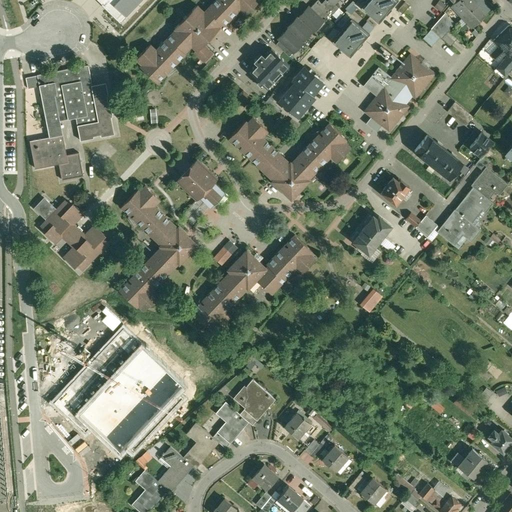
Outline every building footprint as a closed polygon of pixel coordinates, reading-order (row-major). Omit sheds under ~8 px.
[(97,0),(120,22),(141,0),(97,0)] [(197,4),(174,28),(176,29),(173,32),(158,47),(160,48),(158,50),(151,43),(136,58),(142,63),(141,65),(158,82),(166,73),(163,70),(165,68),(168,71),(186,53),(185,52),(192,45),(197,49),(194,52),(205,62),(213,53),(204,44),(221,26),(219,25),(222,22),(224,25),(238,10),(237,8),(239,6),(246,14),(259,0),(214,0),(207,8),(208,9),(205,11),(197,4)] [(331,12),(318,0),(317,0),(310,8),(323,20),(331,12)] [(334,3),(330,0),(324,0),(322,3),(319,0),(318,0),(331,12),(333,13),(339,7),(334,2),(334,3)] [(351,0),(345,7),(351,12),(357,5),(351,0)] [(405,1),(403,0),(388,0),(388,1),(398,10),(398,9),(405,1)] [(440,0),(438,0),(435,5),(441,10),(445,3),(440,0)] [(456,0),(452,4),(463,16),(479,0),(456,0)] [(488,0),(479,0),(463,16),(473,26),(494,6),(488,0)] [(405,1),(398,9),(402,12),(409,4),(405,1)] [(299,16),(312,30),(313,31),(323,20),(310,8),(308,6),(299,16)] [(438,20),(436,22),(446,32),(455,22),(445,12),(438,20)] [(312,30),(299,16),(298,15),(288,27),(303,40),(312,30)] [(352,17),(336,43),(354,54),(372,23),(366,20),(364,24),(352,17)] [(446,32),(436,22),(433,25),(431,28),(442,37),(446,32)] [(511,25),(508,25),(494,39),(500,45),(492,53),(498,60),(506,52),(509,54),(511,51),(511,25)] [(303,40),(288,27),(279,37),(281,39),(294,51),(304,41),(303,40)] [(431,28),(423,37),(432,45),(440,36),(431,28)] [(490,38),(482,47),(489,53),(497,44),(490,38)] [(294,51),(281,39),(276,43),(289,56),(294,51)] [(287,65),(271,49),(264,56),(261,53),(255,60),(258,63),(251,70),(266,86),(287,65)] [(411,53),(391,77),(393,78),(386,87),(384,85),(365,110),(389,130),(409,105),(406,102),(412,94),(415,97),(435,72),(411,53)] [(291,77),(275,95),(297,113),(314,93),(312,91),(324,77),(302,59),(289,75),(291,77)] [(88,65),(37,75),(40,86),(49,135),(50,136),(62,134),(60,119),(76,116),(80,139),(93,136),(93,134),(100,133),(101,135),(114,132),(111,116),(113,115),(110,102),(109,103),(107,95),(109,95),(106,82),(92,85),(88,65)] [(38,76),(27,78),(29,88),(40,86),(38,76)] [(473,116),(455,101),(447,110),(466,125),(473,116)] [(493,105),(481,119),(494,129),(506,115),(493,105)] [(268,130),(253,116),(248,122),(246,120),(229,137),(249,156),(252,153),(254,156),(252,158),(263,169),(269,175),(273,179),(272,180),(280,187),(284,183),(296,194),(310,179),(309,178),(315,171),(315,172),(329,157),(327,155),(329,153),(337,161),(351,146),(345,140),(347,138),(329,122),(321,131),(324,133),(322,135),(319,133),(298,155),(298,156),(292,162),(291,161),(290,162),(286,158),(285,158),(279,152),(265,138),(263,139),(261,137),(268,130)] [(481,131),(470,146),(481,155),(482,153),(492,140),(481,131)] [(62,134),(50,136),(49,135),(31,139),(37,166),(58,162),(61,178),(82,174),(78,151),(66,154),(62,134)] [(432,163),(445,148),(427,134),(415,149),(432,163)] [(450,177),(463,162),(445,148),(432,163),(450,177)] [(500,191),(507,181),(486,165),(490,160),(482,153),(481,155),(475,162),(482,168),(471,183),(473,185),(485,195),(493,185),(500,191)] [(198,158),(191,164),(187,160),(179,169),(183,173),(177,180),(178,181),(178,180),(181,184),(197,199),(200,195),(210,205),(211,205),(212,206),(212,205),(216,209),(229,196),(225,192),(225,191),(224,190),(225,190),(214,180),(218,177),(202,162),(198,159),(199,159),(198,158)] [(399,181),(393,176),(382,191),(397,203),(410,186),(401,179),(399,181)] [(172,220),(157,206),(155,208),(153,206),(160,198),(146,184),(140,190),(138,188),(122,206),(130,214),(133,211),(135,213),(132,216),(155,237),(162,243),(160,245),(161,245),(157,250),(158,250),(152,256),(151,256),(130,278),(133,281),(131,283),(128,280),(119,289),(137,306),(138,304),(144,309),(158,295),(151,287),(153,285),(155,287),(169,273),(168,272),(174,266),(175,266),(179,262),(180,263),(195,247),(184,237),(187,233),(179,225),(177,227),(171,221),(172,220)] [(485,195),(473,185),(456,208),(470,219),(479,207),(485,211),(493,201),(485,195)] [(95,224),(85,234),(81,231),(83,229),(79,225),(77,227),(73,223),(83,213),(73,203),(71,205),(66,199),(57,209),(45,197),(35,207),(47,219),(41,225),(47,230),(46,232),(56,242),(63,234),(74,245),(64,256),(75,266),(77,264),(82,269),(109,241),(103,236),(106,234),(95,224)] [(397,211),(389,204),(385,208),(393,215),(397,211)] [(455,208),(437,230),(451,241),(461,229),(472,238),(480,227),(470,219),(456,208),(455,208)] [(421,220),(411,211),(406,217),(416,226),(421,220)] [(371,214),(366,220),(368,222),(360,232),(358,230),(352,237),(354,239),(353,240),(368,253),(392,225),(380,215),(378,217),(374,214),(373,216),(371,214)] [(416,226),(422,231),(431,219),(426,214),(421,220),(416,226)] [(431,219),(422,231),(427,236),(437,223),(431,219)] [(247,249),(228,269),(231,272),(225,278),(224,277),(202,300),(205,302),(204,304),(201,302),(192,311),(210,327),(211,325),(217,331),(231,316),(224,309),(225,307),(227,308),(241,294),(241,293),(247,287),(248,288),(257,278),(272,293),(295,269),(293,267),(295,265),(302,272),(316,257),(311,252),(312,250),(295,234),(287,242),(290,245),(288,247),(285,244),(267,263),(269,265),(266,267),(247,249)] [(390,249),(395,244),(385,236),(381,241),(390,249)] [(229,238),(213,256),(223,265),(239,247),(229,238)] [(433,242),(427,238),(420,247),(426,251),(433,242)] [(352,254),(342,246),(337,252),(347,260),(352,254)] [(415,264),(413,268),(420,272),(423,267),(430,271),(436,261),(432,258),(436,250),(431,247),(423,260),(418,257),(414,263),(415,264)] [(376,289),(363,305),(369,310),(382,294),(376,289)] [(511,310),(503,322),(511,328),(511,310)] [(276,398),(253,378),(240,393),(244,396),(241,399),(242,400),(243,400),(248,404),(244,408),(257,419),(276,398)] [(477,402),(463,391),(455,400),(469,411),(477,402)] [(240,413),(226,401),(219,408),(229,417),(218,431),(230,442),(249,420),(240,413)] [(257,419),(244,408),(240,413),(249,420),(253,424),(257,419)] [(311,422),(297,411),(291,418),(286,425),(299,436),(297,434),(302,428),(304,429),(310,423),(311,422)] [(200,438),(188,451),(201,462),(219,441),(213,436),(197,421),(190,429),(200,438)] [(474,424),(467,433),(476,441),(484,433),(474,424)] [(511,440),(511,435),(502,427),(498,431),(494,428),(489,434),(493,438),(491,440),(504,451),(511,440)] [(230,442),(218,431),(213,436),(219,441),(226,447),(230,442)] [(314,438),(305,448),(310,453),(319,442),(314,438)] [(319,442),(310,453),(315,458),(326,446),(320,441),(319,442)] [(334,443),(328,450),(328,451),(323,457),(336,469),(336,468),(334,466),(339,460),(341,462),(347,455),(348,455),(334,443)] [(184,456),(171,445),(164,453),(174,461),(162,475),(175,486),(194,464),(184,456)] [(487,459),(473,447),(469,452),(460,463),(464,468),(464,469),(472,475),(473,476),(483,463),(483,464),(487,459)] [(136,457),(140,465),(152,457),(147,450),(136,457)] [(201,462),(188,451),(184,456),(194,464),(197,467),(201,462)] [(341,462),(339,460),(334,466),(336,468),(339,471),(340,472),(351,458),(347,455),(341,462)] [(271,468),(264,462),(253,475),(253,476),(255,474),(261,479),(260,481),(266,487),(267,488),(279,474),(271,468)] [(158,479),(145,468),(138,477),(148,485),(137,498),(150,509),(168,488),(158,479)] [(472,475),(464,469),(461,473),(469,479),(472,475)] [(411,483),(398,472),(394,477),(412,492),(416,487),(414,486),(419,481),(415,477),(411,483)] [(359,473),(348,486),(353,490),(364,477),(359,473)] [(175,486),(162,475),(158,479),(168,488),(171,491),(175,486)] [(386,487),(372,475),(366,483),(361,490),(374,501),(372,499),(377,493),(379,494),(386,487)] [(447,497),(428,482),(419,492),(443,511),(453,511),(462,502),(450,492),(447,497)] [(289,485),(278,497),(279,498),(280,496),(293,507),(292,509),(303,497),(289,485)] [(266,490),(256,502),(261,507),(271,495),(266,490)] [(511,511),(511,491),(498,507),(499,507),(505,511),(511,511)] [(420,500),(411,492),(406,497),(416,506),(420,500)] [(271,495),(261,507),(267,511),(277,499),(271,495)] [(225,497),(213,511),(239,511),(241,510),(240,509),(238,507),(238,508),(225,497)] [(147,511),(150,509),(137,498),(133,503),(142,511),(147,511)]
